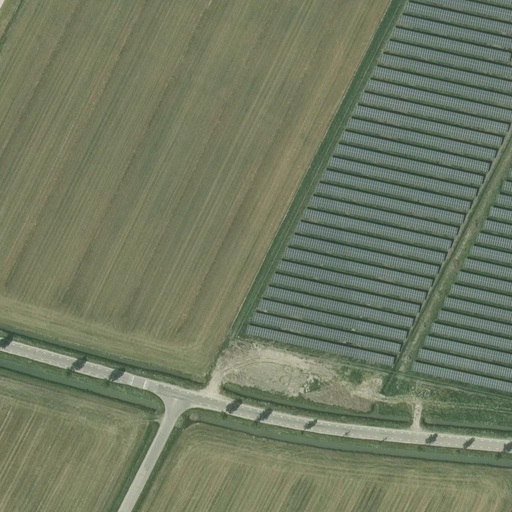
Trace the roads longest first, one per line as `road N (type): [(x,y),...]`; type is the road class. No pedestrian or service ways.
road 1 (unclassified): [(511,446),(332,428),(184,398)]
road 2 (unclassified): [(184,398),(0,346)]
road 3 (unclassified): [(184,398),(126,511)]
